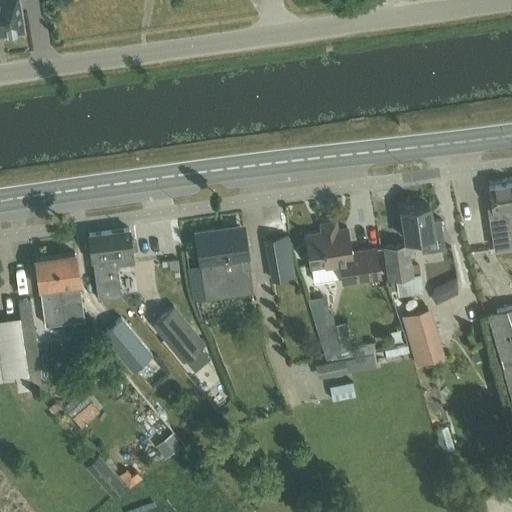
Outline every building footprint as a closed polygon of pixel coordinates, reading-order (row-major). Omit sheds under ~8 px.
[(0,0),(0,32),(22,28),(17,0),(0,0)] [(511,224),(511,182),(488,186),(494,227),(490,228),(493,248),(511,244),(511,234),(510,224),(511,224)] [(421,251),(444,247),(440,218),(430,220),(428,205),(401,208),(405,239),(419,237),(421,251)] [(131,250),(136,249),(135,241),(130,241),(129,228),(88,233),(91,255),(97,298),(121,295),(117,264),(133,262),(131,250)] [(207,296),(252,289),(247,257),(248,256),(244,230),(215,234),(214,228),(195,231),(200,264),(202,264),(207,296)] [(347,228),(305,235),(310,266),(339,262),(342,281),(379,275),(375,248),(351,252),(347,228)] [(268,252),(287,249),(285,235),(265,238),(268,252)] [(407,244),(384,247),(388,277),(395,276),(398,292),(421,289),(417,265),(411,265),(407,244)] [(79,282),(74,252),(55,255),(64,322),(84,319),(79,282)] [(45,325),(64,322),(55,255),(35,257),(39,287),(40,287),(41,295),(45,325)] [(18,300),(20,317),(28,375),(29,384),(41,382),(35,338),(30,298),(18,300)] [(436,303),(406,307),(414,358),(443,353),(436,303)] [(511,305),(486,313),(499,360),(511,356),(511,305)] [(154,323),(185,361),(206,344),(174,306),(154,323)] [(0,364),(13,363),(15,377),(28,375),(20,317),(0,319),(0,364)] [(132,369),(151,354),(121,317),(102,333),(132,369)] [(89,336),(88,321),(66,324),(67,338),(89,336)] [(348,352),(344,322),(323,325),(327,354),(348,352)] [(511,356),(499,360),(511,405),(511,356)] [(328,376),(356,371),(354,358),(325,362),(328,376)] [(353,382),(330,387),(332,399),(356,395),(353,382)] [(112,496),(125,485),(98,455),(86,465),(112,496)]
